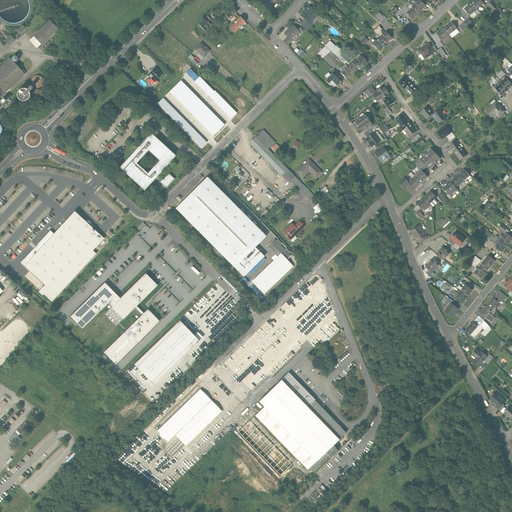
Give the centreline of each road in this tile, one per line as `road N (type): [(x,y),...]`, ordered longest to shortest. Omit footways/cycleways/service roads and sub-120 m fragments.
road 1 (unclassified): [(301,67),(154,213),(137,212),(70,160)]
road 2 (residential): [(380,67),(452,162),(394,215)]
road 3 (primary): [(41,130),(175,0)]
road 4 (residential): [(448,339),(394,215)]
road 5 (residential): [(394,215),(334,110)]
